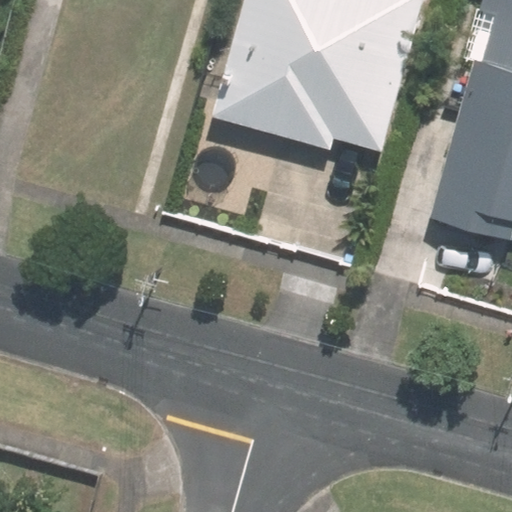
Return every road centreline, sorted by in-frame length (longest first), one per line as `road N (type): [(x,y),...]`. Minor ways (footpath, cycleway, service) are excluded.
road 1 (residential): [(0,311),(262,388)]
road 2 (residential): [(262,388),(511,456)]
road 3 (residential): [(262,388),(227,511)]
